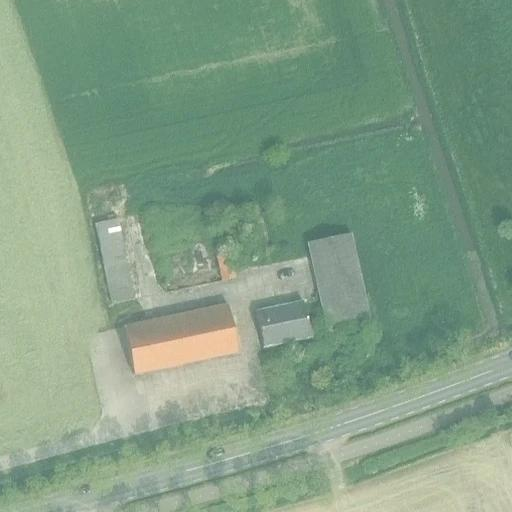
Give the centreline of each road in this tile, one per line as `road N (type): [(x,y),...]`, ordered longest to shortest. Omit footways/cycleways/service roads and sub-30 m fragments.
road 1 (secondary): [(36,511),(297,438),(511,362)]
road 2 (unclassified): [(0,463),(144,422)]
